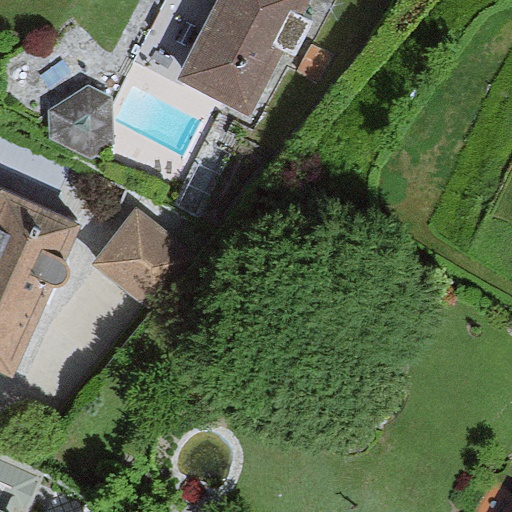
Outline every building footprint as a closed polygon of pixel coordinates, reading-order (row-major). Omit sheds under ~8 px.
[(305,0),(212,0),(179,64),(253,103),(284,44),(296,50),(315,15),(301,8),(305,0)] [(110,162),(107,93),(86,82),(48,104),(49,128),(110,162)] [(82,219),(9,185),(0,203),(0,346),(19,355),(82,219)] [(134,199),(92,251),(156,303),(198,252),(134,199)] [(0,448),(0,494),(26,507),(33,491),(42,471),(0,448)]
